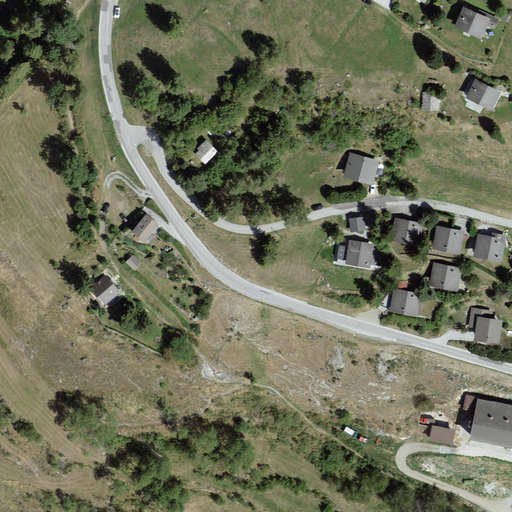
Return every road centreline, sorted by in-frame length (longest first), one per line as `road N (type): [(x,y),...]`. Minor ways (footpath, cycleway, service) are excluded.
road 1 (unclassified): [(511,370),(245,288),(222,274),(158,200),(125,137)]
road 2 (unclassified): [(125,137),(147,136),(178,189),(234,227),(392,200),(511,223)]
road 3 (unclassified): [(125,137),(105,59),(107,0)]
